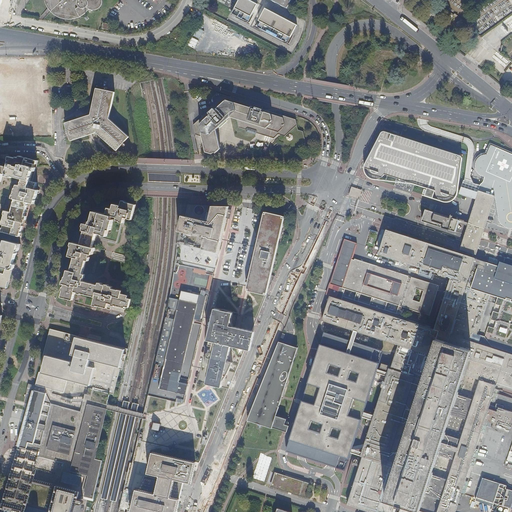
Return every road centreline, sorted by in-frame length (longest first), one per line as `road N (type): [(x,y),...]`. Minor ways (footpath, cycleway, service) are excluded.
road 1 (secondary): [(39,304),(62,222),(95,192),(141,186),(322,194),(346,178)]
road 2 (secondary): [(442,68),(386,27),(347,29),(329,60),(338,152),(325,176)]
road 3 (secondary): [(325,176),(123,167),(69,184)]
road 4 (primary): [(195,70),(395,104)]
road 5 (primary): [(0,33),(195,70)]
road 6 (secondary): [(195,70),(318,119),(325,176)]
road 7 (secondary): [(0,443),(37,312)]
road 8 (secondary): [(69,184),(38,229),(20,304)]
